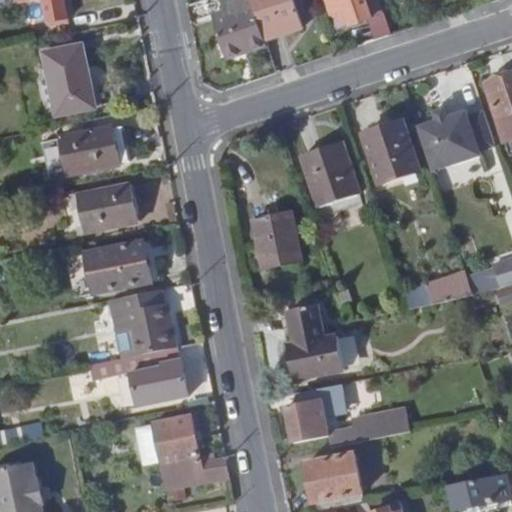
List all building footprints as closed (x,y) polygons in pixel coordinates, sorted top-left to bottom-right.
[(21,0),(23,3),(26,6),(46,2),(51,25),(70,21),(65,0),(21,0)] [(221,0),(230,27),(225,29),(236,65),(269,54),(266,42),(251,0),(221,0)] [(251,0),(266,42),(303,28),(300,13),(304,12),(300,0),(295,2),(295,0),(251,0)] [(369,20),(368,17),(383,12),(378,0),(326,0),(332,17),(344,12),(349,27),(369,20)] [(84,49),(47,56),(60,116),(96,109),(84,49)] [(511,76),(484,86),(503,145),(511,142),(511,76)] [(434,113),(437,122),(449,118),(447,108),(434,113)] [(437,122),(419,128),(432,170),(482,155),(480,150),(495,145),(484,112),(469,117),(468,112),(449,118),(437,122)] [(365,136),(381,186),(420,173),(404,123),(365,136)] [(115,130),(61,141),(69,177),(122,167),(115,130)] [(301,158),(318,209),(360,195),(342,143),(301,158)] [(134,187),(81,198),(88,234),(141,222),(134,187)] [(283,217),(255,223),(260,255),(277,252),(278,256),(300,251),(295,224),(285,226),(283,217)] [(146,245),(88,256),(97,294),(154,283),(146,245)] [(475,294),(511,281),(511,258),(469,272),(475,294)] [(426,288),(433,309),(460,304),(460,303),(474,299),(467,275),(426,288)] [(127,315),(136,358),(179,350),(171,306),(166,307),(163,292),(120,301),(123,316),(127,315)] [(346,293),(336,296),(341,309),(350,306),(346,293)] [(289,349),(296,382),(348,372),(342,337),(324,340),(317,307),(291,313),(297,347),(289,349)] [(179,350),(136,358),(147,409),(189,399),(179,350)] [(341,388),(319,391),(321,402),(344,398),(341,388)] [(344,398),(321,402),(288,408),(296,445),(328,439),(324,421),(331,420),(331,416),(347,414),(344,398)] [(328,439),(330,451),(412,436),(408,413),(355,424),(357,433),(328,439)] [(169,493),(231,480),(227,460),(203,465),(193,418),(155,425),(163,465),(169,493)] [(145,469),(163,465),(155,425),(136,429),(145,469)] [(308,464),(316,511),(328,511),(359,506),(362,506),(360,495),(362,494),(355,455),(308,464)] [(33,461),(0,467),(0,511),(43,511),(41,502),(44,500),(40,477),(36,477),(33,461)] [(457,511),(465,511),(511,503),(511,502),(508,480),(454,491),(457,511)]
